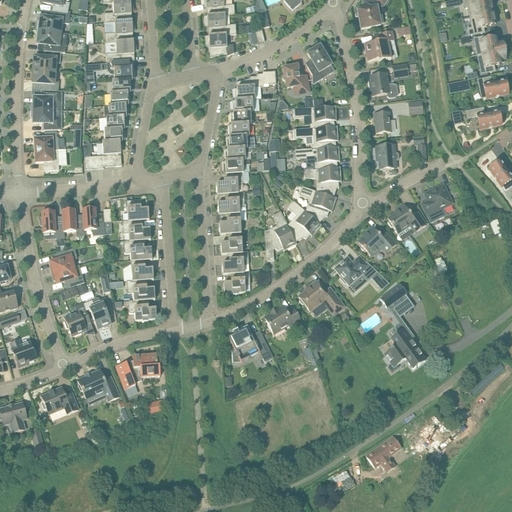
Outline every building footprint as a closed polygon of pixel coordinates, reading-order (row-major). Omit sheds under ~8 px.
[(50,12),(67,15),(69,4),(65,3),(65,0),(42,0),(44,0),(43,4),(44,4),(51,5),(50,12)] [(206,6),(207,17),(224,16),(235,16),(234,6),(224,6),(223,0),(202,0),(203,6),(206,6)] [(284,0),(283,1),(292,12),(301,4),(299,0),(284,0)] [(387,0),(366,0),(364,4),(364,5),(361,10),(357,11),(361,30),(380,26),(377,8),(383,6),(383,7),(387,0)] [(495,13),(493,4),(490,5),(489,1),(480,4),(478,0),(467,0),(464,1),(465,7),(467,7),(470,18),(495,13)] [(104,25),(105,24),(114,24),(114,23),(132,22),(131,11),(134,10),(133,2),(130,2),(112,3),(113,4),(113,14),(103,15),(104,25)] [(37,31),(60,34),(62,24),(69,24),(70,16),(67,15),(50,12),(49,12),(49,18),(40,17),(39,22),(38,22),(37,31)] [(258,14),(261,28),(261,30),(269,28),(265,12),(258,14)] [(497,21),(495,13),(470,18),(472,29),(467,30),(469,37),(484,33),(483,28),(495,25),(494,21),(497,21)] [(205,37),(226,36),(236,35),(235,25),(225,26),(224,16),(207,17),(204,17),(205,26),(207,26),(208,37),(205,37)] [(114,24),(105,24),(105,34),(105,35),(105,44),(108,44),(115,44),(115,43),(133,42),(132,31),(135,30),(134,22),(132,22),(114,23),(114,24)] [(242,27),(243,35),(254,34),(254,26),(242,27)] [(264,40),(261,30),(261,28),(254,30),(257,42),(264,40)] [(44,52),(61,54),(65,54),(66,42),(59,41),(60,34),(37,31),(36,40),(37,40),(37,45),(45,46),(44,52)] [(367,62),(377,60),(378,60),(379,62),(391,60),(388,48),(395,46),(392,32),(379,35),(380,42),(367,45),(367,49),(365,50),(367,62)] [(226,36),(205,37),(206,46),(209,46),(209,48),(210,58),(227,54),(227,57),(233,55),(233,46),(227,46),(226,44),(226,36),(236,35),(226,36)] [(486,37),(473,40),(477,57),(502,52),(500,43),(498,44),(497,41),(487,43),(486,37)] [(115,44),(108,44),(109,54),(106,54),(107,64),(134,63),(135,62),(134,51),(136,50),(136,42),(133,42),(115,43),(115,44)] [(323,47),(321,49),(320,47),(307,54),(313,65),(307,68),(312,76),(312,86),(323,79),(322,77),(325,75),(328,75),(331,73),(332,71),(330,67),(331,66),(325,56),(327,54),(328,52),(325,48),(323,47)] [(33,71),(55,73),(56,64),(60,64),(61,54),(44,52),(44,59),(34,58),(33,71)] [(504,61),(502,52),(477,57),(481,75),(493,72),(492,66),(502,64),(501,61),(504,61)] [(135,78),(134,63),(107,64),(107,69),(107,72),(109,74),(111,75),(113,76),(114,76),(114,82),(129,81),(129,82),(132,82),(132,78),(135,78)] [(392,68),(394,79),(408,77),(406,66),(392,68)] [(309,93),(308,90),(306,80),(300,81),(297,67),(283,69),(287,89),(294,88),(294,91),(300,95),(309,93)] [(54,82),(55,73),(33,71),(32,84),(42,85),(41,92),(58,92),(59,83),(54,82)] [(84,79),(84,84),(93,84),(92,73),(84,74),(84,75),(84,79)] [(392,85),(387,86),(386,75),(370,78),(372,88),(370,89),(371,98),(386,95),(386,98),(389,100),(395,99),(398,97),(396,87),(392,85)] [(254,88),(257,88),(256,77),(248,78),(249,88),(254,88)] [(252,100),(252,101),(255,101),(254,88),(249,88),(248,78),(248,80),(236,83),(236,89),(234,89),(234,98),(237,98),(237,101),(252,100)] [(490,78),(477,81),(481,99),(486,98),(486,100),(508,95),(507,93),(510,92),(508,83),(505,84),(505,81),(491,84),(490,78)] [(112,82),(113,94),(127,93),(127,94),(130,94),(130,90),(133,90),(132,82),(129,82),(129,81),(114,82),(112,82)] [(456,83),(448,85),(449,94),(458,92),(456,83)] [(31,105),(31,111),(52,112),(52,105),(61,105),(61,92),(58,92),(41,92),(41,99),(33,99),(33,103),(31,105)] [(110,95),(111,107),(125,106),(126,106),(128,106),(128,102),(131,102),(130,94),(127,94),(127,93),(113,94),(110,95)] [(312,99),(304,99),(305,109),(313,109),(312,99)] [(253,113),(252,101),(252,100),(237,101),(232,102),(232,110),(235,110),(235,113),(250,112),(250,113),(253,113)] [(318,101),(314,101),(314,109),(323,108),(323,105),(318,105),(318,101)] [(423,116),(422,102),(408,104),(409,117),(423,116)] [(129,114),(128,106),(126,106),(125,106),(111,107),(108,107),(109,119),(124,118),(126,118),(126,114),(129,114)] [(293,131),(337,128),(334,128),(333,118),(336,118),(335,107),(323,108),(314,109),(313,109),(305,109),(292,110),(292,120),(304,119),(303,118),(313,117),(314,123),(312,125),(309,125),(310,129),(293,131)] [(483,109),(466,113),(467,119),(477,117),(480,131),(501,126),(500,124),(503,123),(501,114),(498,115),(498,112),(484,115),(483,109)] [(52,119),(52,112),(31,111),(31,118),(33,120),(33,125),(43,125),(43,132),(60,132),(60,119),(52,119)] [(251,125),(250,113),(250,112),(235,113),(230,114),(230,122),(233,122),(233,126),(248,125),(251,125)] [(376,135),(386,134),(390,133),(389,114),(373,115),(374,121),(375,121),(376,135)] [(127,126),(126,118),(124,118),(109,119),(106,119),(107,131),(122,130),(122,131),(124,130),(124,127),(127,126)] [(231,135),(231,138),(246,137),(249,137),(248,125),(233,126),(228,126),(228,135),(231,135)] [(338,138),(337,128),(293,131),(294,140),(305,139),(305,138),(306,138),(306,146),(311,145),(311,150),(294,151),(338,148),(336,148),(335,138),(338,138)] [(104,131),(105,143),(120,142),(120,143),(122,143),(122,139),(125,138),(124,130),(122,131),(122,130),(107,131),(104,131)] [(35,152),(57,151),(53,151),(52,144),(57,144),(56,133),(44,133),(45,139),(34,140),(35,152)] [(246,140),(246,137),(231,138),(226,138),(226,147),(229,147),(229,150),(244,149),(244,150),(254,149),(253,139),(246,140)] [(423,138),(413,139),(414,147),(417,147),(424,146),(423,138)] [(103,156),(108,156),(114,155),(115,167),(121,167),(120,151),(123,151),(122,143),(120,143),(120,142),(105,143),(102,143),(103,156)] [(397,154),(394,154),(394,146),(376,148),(376,157),(378,157),(379,171),(396,169),(395,161),(397,161),(399,160),(398,155),(397,154)] [(425,146),(424,146),(417,147),(418,164),(426,163),(425,146)] [(338,148),(294,151),(295,160),(307,159),(306,158),(309,158),(309,166),(312,166),(313,170),(304,171),(340,169),(340,168),(337,168),(336,158),(339,158),(338,148)] [(227,159),(227,162),(242,161),(242,162),(245,161),(244,150),(244,149),(229,150),(224,150),(224,159),(227,159)] [(59,171),(57,151),(35,152),(35,164),(43,164),(43,172),(59,171)] [(249,161),(245,161),(242,162),(242,161),(227,162),(222,162),(223,171),(225,171),(226,174),(221,175),(226,175),(242,174),(243,174),(243,167),(250,166),(249,161)] [(505,191),(511,186),(511,170),(509,173),(501,162),(499,164),(497,161),(489,166),(491,169),(489,170),(501,188),(502,187),(505,191)] [(302,188),(336,199),(334,198),(337,189),(339,189),(338,179),(341,179),(340,169),(304,171),(304,180),(316,179),(316,178),(318,178),(318,190),(318,193),(302,188)] [(217,196),(224,195),(238,194),(238,193),(237,186),(243,186),(242,174),(226,175),(221,175),(223,175),(223,184),(216,185),(217,196)] [(278,182),(275,186),(280,190),(283,186),(278,182)] [(427,202),(421,205),(426,214),(430,224),(431,223),(446,216),(443,209),(452,205),(447,195),(443,186),(424,195),(427,202)] [(293,203),(321,226),(319,224),(325,217),(327,218),(330,208),(333,209),(336,199),(302,188),(299,196),(310,200),(310,199),(312,199),(308,211),(306,213),(293,202),(293,203)] [(243,193),(238,193),(238,194),(224,195),(225,204),(217,205),(218,216),(226,215),(240,214),(239,206),(244,206),(243,193)] [(128,222),(141,221),(149,221),(148,210),(141,211),(140,201),(126,202),(128,222)] [(280,213),(296,245),(297,245),(295,243),(304,238),(305,240),(312,232),(314,234),(321,226),(293,203),(287,209),(292,214),(288,219),(293,223),(290,227),(288,228),(280,213)] [(394,215),(387,220),(389,222),(387,223),(391,229),(392,228),(397,235),(398,235),(410,227),(414,233),(415,234),(426,226),(417,213),(411,217),(410,215),(404,206),(397,211),(398,213),(395,215),(395,214),(394,215)] [(104,229),(104,223),(96,224),(95,210),(82,211),(83,225),(84,225),(84,232),(91,231),(93,237),(105,236),(104,229)] [(62,213),(63,226),(63,233),(64,233),(76,232),(76,238),(84,238),(84,232),(84,225),(83,225),(76,226),(75,212),(62,213)] [(64,239),(64,233),(63,233),(63,226),(55,227),(54,213),(41,214),(41,218),(38,219),(40,227),(42,227),(43,235),(55,234),(55,240),(56,240),(63,239),(64,239)] [(287,250),(296,245),(280,213),(272,217),(277,227),(278,227),(279,228),(268,234),(265,234),(265,232),(264,232),(266,251),(276,250),(277,252),(286,248),(287,250)] [(241,234),(240,214),(226,215),(226,224),(219,225),(220,235),(227,235),(241,234)] [(129,234),(129,242),(143,241),(150,241),(149,230),(142,230),(141,221),(128,222),(122,222),(123,235),(129,234)] [(364,239),(358,244),(360,246),(359,248),(363,253),(365,251),(371,258),(381,249),(383,247),(388,253),(397,245),(393,241),(386,233),(381,238),(372,229),(367,234),(368,235),(364,239)] [(242,254),(242,253),(241,234),(227,235),(228,244),(220,245),(221,255),(229,255),(242,254)] [(130,254),(131,262),(144,261),(152,261),(151,250),(143,250),(143,241),(129,242),(124,242),(124,255),(130,254)] [(53,274),(79,267),(79,266),(73,268),(71,263),(77,259),(74,249),(61,253),(62,254),(64,258),(58,260),(58,261),(50,263),(53,274)] [(248,253),(242,253),(242,254),(229,255),(229,264),(222,265),(223,275),(230,275),(244,274),(244,273),(243,266),(249,266),(248,253)] [(367,267),(366,265),(359,258),(352,264),(347,259),(334,270),(349,287),(361,276),(360,274),(367,267)] [(132,282),(146,281),(153,281),(152,270),(145,270),(144,261),(131,262),(132,281),(132,282)] [(375,263),(371,267),(375,271),(379,268),(375,263)] [(0,283),(0,284),(1,285),(7,284),(6,282),(10,281),(10,278),(11,278),(9,271),(8,271),(7,267),(1,268),(0,268),(0,283)] [(79,267),(53,274),(57,285),(64,282),(65,284),(70,282),(72,288),(84,284),(79,267)] [(249,273),(244,273),(244,274),(230,275),(231,284),(223,285),(224,295),(245,294),(245,286),(250,286),(249,273)] [(100,278),(103,295),(110,293),(107,277),(100,278)] [(133,294),(133,302),(147,301),(155,301),(154,290),(146,290),(146,281),(132,282),(132,281),(127,282),(127,295),(133,294)] [(381,292),(389,284),(385,281),(377,288),(381,292)] [(309,290),(298,298),(299,299),(299,302),(300,304),(303,306),(304,306),(310,313),(323,303),(325,301),(335,315),(344,308),(330,289),(324,294),(322,291),(316,283),(308,289),(309,290)] [(84,285),(76,288),(79,296),(87,293),(84,285)] [(399,286),(380,300),(386,308),(387,308),(389,312),(390,311),(393,309),(406,299),(407,299),(407,300),(408,299),(405,295),(399,286)] [(74,287),(67,291),(70,298),(78,295),(74,287)] [(0,313),(8,312),(17,310),(13,293),(1,297),(0,291),(0,313)] [(109,313),(106,303),(105,299),(99,301),(98,299),(96,299),(95,299),(93,300),(92,302),(92,304),(94,308),(89,310),(97,330),(102,328),(104,329),(106,329),(107,327),(108,326),(111,325),(107,314),(109,313)] [(148,310),(147,301),(133,302),(128,302),(129,315),(134,314),(135,322),(156,320),(155,310),(148,310)] [(90,324),(86,312),(82,304),(75,307),(77,313),(64,318),(65,322),(64,323),(67,330),(68,329),(72,338),(86,332),(84,326),(90,324)] [(302,325),(299,320),(294,311),(287,315),(283,308),(277,312),(276,310),(270,314),(271,315),(264,319),(273,335),(288,326),(291,331),(302,325)] [(17,315),(0,320),(0,329),(19,322),(17,315)] [(390,351),(384,355),(392,365),(388,368),(391,373),(393,372),(398,368),(397,366),(399,364),(405,360),(413,370),(425,362),(421,356),(421,355),(420,355),(418,352),(418,351),(417,351),(415,347),(414,347),(412,343),(412,342),(411,343),(411,342),(415,339),(408,330),(407,331),(405,327),(403,325),(395,331),(398,335),(391,340),(395,347),(396,347),(392,350),(391,349),(390,350),(390,351)] [(234,336),(228,339),(232,346),(229,347),(231,352),(232,364),(233,364),(233,362),(239,361),(240,363),(242,362),(241,361),(250,357),(250,358),(259,354),(264,364),(273,359),(264,341),(260,332),(251,336),(247,329),(238,334),(237,332),(237,331),(232,334),(233,334),(234,336)] [(30,344),(22,347),(20,341),(10,345),(12,350),(18,369),(21,368),(21,366),(36,361),(34,357),(36,355),(34,351),(32,350),(30,344)] [(141,379),(150,378),(160,378),(159,367),(157,367),(156,355),(133,357),(133,363),(127,366),(126,364),(116,368),(124,391),(135,387),(134,384),(141,381),(141,379)] [(86,402),(87,402),(89,407),(106,399),(108,403),(119,398),(110,378),(104,381),(99,371),(91,375),(91,374),(90,375),(90,376),(87,378),(86,376),(85,377),(85,378),(77,381),(86,402)] [(43,403),(41,404),(44,411),(46,410),(48,416),(64,409),(67,416),(78,411),(75,404),(71,395),(65,398),(61,389),(41,397),(42,401),(43,403)] [(161,401),(147,404),(149,415),(164,411),(161,401)] [(26,420),(25,414),(22,404),(14,406),(7,408),(0,410),(0,413),(3,426),(9,425),(12,434),(25,431),(22,421),(26,420)] [(43,446),(40,434),(39,429),(30,432),(35,448),(43,446)] [(87,434),(86,437),(88,442),(94,439),(92,433),(87,434)] [(416,459),(403,440),(393,447),(389,441),(368,455),(371,460),(363,465),(376,485),(416,459)] [(428,452),(437,460),(447,448),(436,440),(433,443),(434,444),(428,452)] [(346,474),(337,479),(340,485),(350,480),(346,474)]
